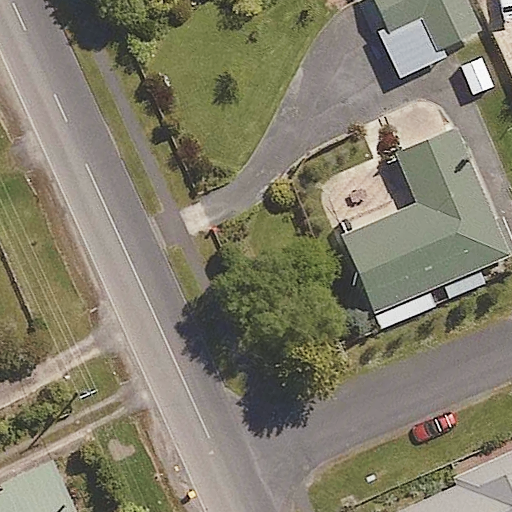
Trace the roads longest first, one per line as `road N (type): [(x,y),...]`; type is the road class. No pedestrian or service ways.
road 1 (residential): [(222,470),(10,0)]
road 2 (residential): [(222,470),(511,350)]
